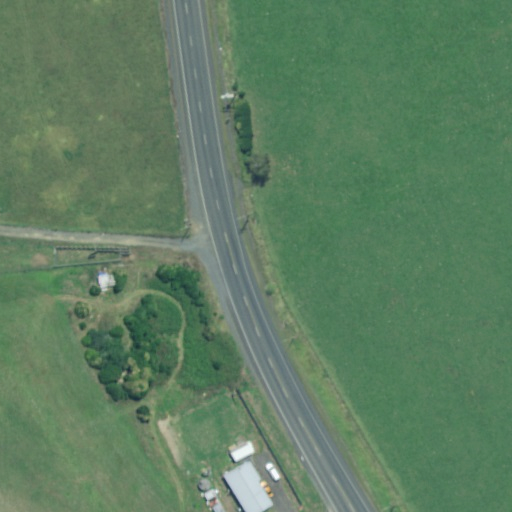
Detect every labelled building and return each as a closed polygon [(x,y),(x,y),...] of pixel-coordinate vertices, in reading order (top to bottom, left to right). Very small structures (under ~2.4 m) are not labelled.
[(366,132),(363,109),(344,111),(342,91),(313,94),(317,137),(366,132)] [(368,150),(354,152),(356,166),(370,164),(368,150)] [(324,182),(306,186),(311,213),(329,209),(324,182)] [(257,452),(252,444),(234,453),(238,461),(257,452)] [(261,511),(274,504),(250,462),(226,476),(247,511),(261,511)] [(211,476),(200,484),(212,501),(223,494),(211,476)]
